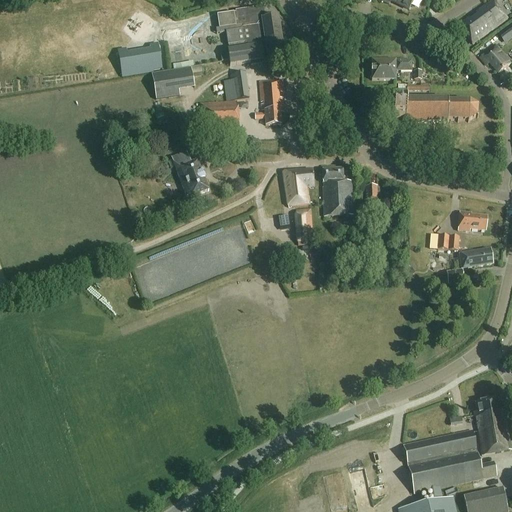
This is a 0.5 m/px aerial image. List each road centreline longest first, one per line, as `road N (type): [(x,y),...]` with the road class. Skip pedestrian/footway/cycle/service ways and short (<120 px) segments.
road 1 (tertiary): [(175,511),(258,454),(445,374),(484,346)]
road 2 (track): [(7,293),(148,243),(258,190)]
road 3 (residential): [(502,197),(502,98),(490,80),(422,32)]
road 4 (tertiary): [(502,197),(393,174),(368,157)]
road 5 (residential): [(422,32),(322,12),(299,24)]
